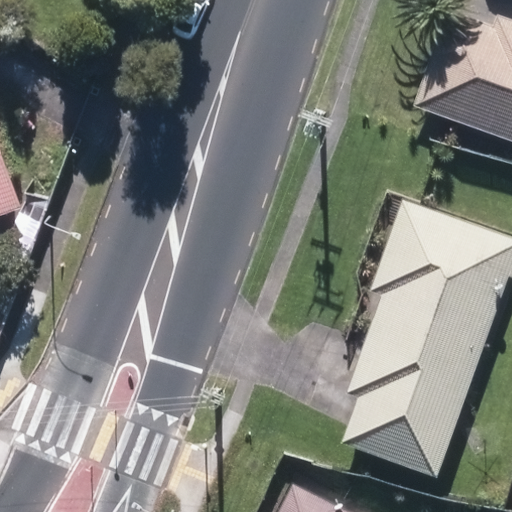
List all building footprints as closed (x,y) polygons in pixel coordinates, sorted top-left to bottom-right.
[(402,106),(511,145),(511,23),(488,15),(484,26),(437,9),(402,106)] [(0,51),(9,36),(0,30),(0,51)] [(0,220),(40,206),(0,98),(0,220)] [(332,443),(426,477),(511,242),(394,200),(361,292),(371,295),(336,392),(349,396),(332,443)] [(340,511),(283,483),(268,511),(340,511)]
